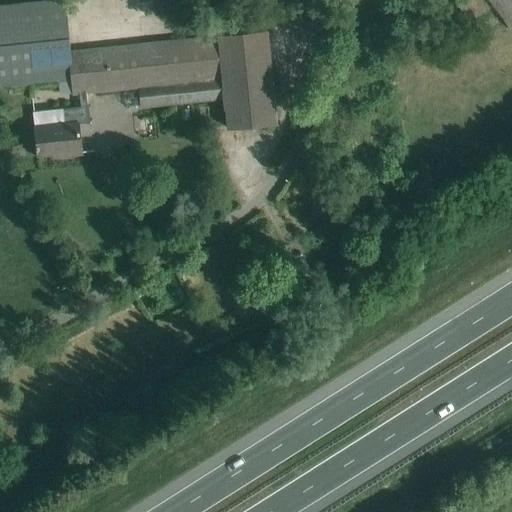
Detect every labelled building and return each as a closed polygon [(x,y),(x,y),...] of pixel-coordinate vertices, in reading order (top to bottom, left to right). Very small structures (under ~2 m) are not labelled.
[(33,0),(0,3),(0,87),(73,80),(70,49),(65,0),(33,0)] [(511,0),(492,0),(494,2),(511,26),(511,25),(511,0)] [(173,10),(174,20),(186,19),(185,9),(173,10)] [(266,30),(217,35),(223,93),(227,127),(276,122),(266,30)] [(217,35),(70,49),(73,80),(75,92),(139,86),(141,106),(197,100),(196,96),(223,93),(217,35)] [(37,148),(37,154),(67,151),(67,154),(81,153),(78,122),(90,121),(86,91),(78,93),(79,104),(33,109),(36,143),(35,143),(35,148),(37,148)] [(294,269),(254,287),(268,318),(308,300),(294,269)]
